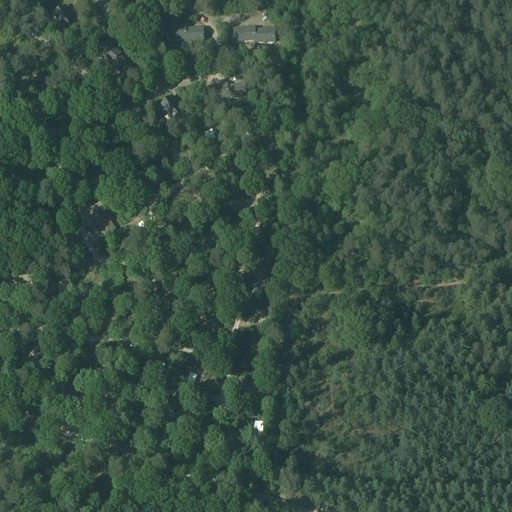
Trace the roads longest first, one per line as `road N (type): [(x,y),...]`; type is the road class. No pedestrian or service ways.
road 1 (track): [(511,272),(286,288),(278,453),(269,483)]
road 2 (track): [(286,288),(302,0)]
road 3 (track): [(0,407),(265,497)]
